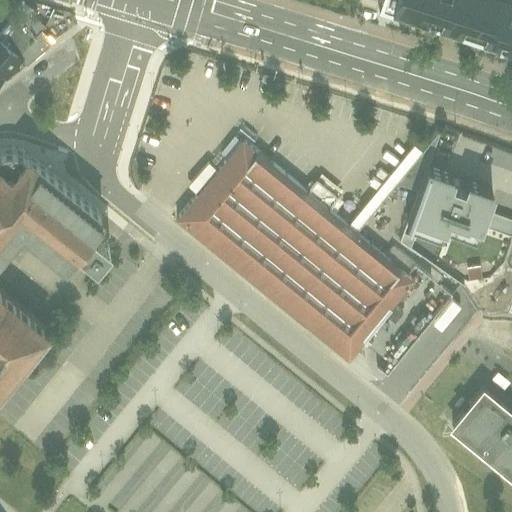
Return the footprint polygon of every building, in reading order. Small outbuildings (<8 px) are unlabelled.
[(511,55),(511,3),(502,0),(383,0),(379,12),(511,55)] [(16,18),(0,36),(0,40),(17,54),(27,63),(48,45),(16,18)] [(0,82),(3,79),(0,76),(0,73),(17,54),(0,40),(0,82)] [(248,143),(184,220),(351,355),(414,278),(344,221),(248,143)] [(0,162),(0,380),(48,323),(0,282),(0,247),(19,225),(64,262),(73,252),(93,269),(113,245),(91,226),(104,210),(26,146),(7,169),(0,162)] [(455,168),(429,159),(401,240),(437,264),(451,225),(476,233),(479,223),(510,233),(511,226),(511,219),(483,209),(493,182),(465,172),(462,180),(452,177),(455,168)] [(313,178),(305,188),(328,205),(336,195),(313,178)] [(511,417),(477,389),(446,427),(511,482),(511,481),(511,417)]
